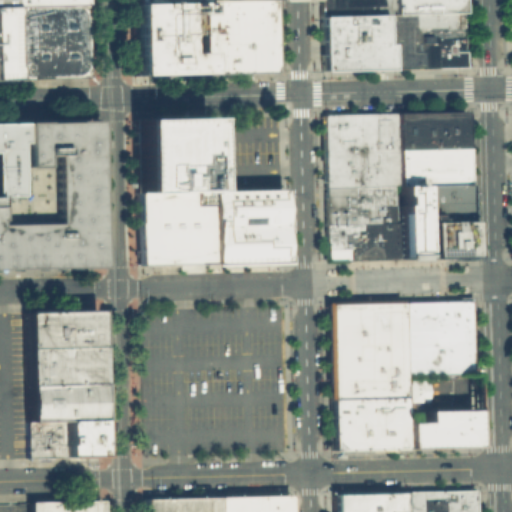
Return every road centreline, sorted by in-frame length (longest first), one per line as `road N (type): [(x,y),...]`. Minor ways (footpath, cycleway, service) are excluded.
road 1 (secondary): [(309,511),(296,0)]
road 2 (secondary): [(112,97),(489,88)]
road 3 (residential): [(492,279),(118,288)]
road 4 (secondary): [(492,279),(498,511)]
road 5 (tertiary): [(112,97),(118,288)]
road 6 (secondary): [(489,88),(492,279)]
road 7 (tertiary): [(118,288),(121,477)]
road 8 (tertiary): [(497,468),(309,473)]
road 9 (tertiary): [(309,473),(121,477)]
road 10 (tertiary): [(121,477),(0,480)]
